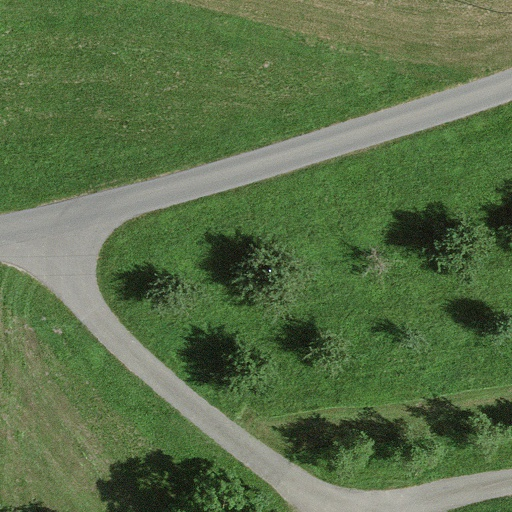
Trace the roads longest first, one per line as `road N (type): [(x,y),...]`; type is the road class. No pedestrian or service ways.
road 1 (unclassified): [(32,228),(511,81)]
road 2 (unclassified): [(32,228),(93,316),(161,381),(341,511)]
